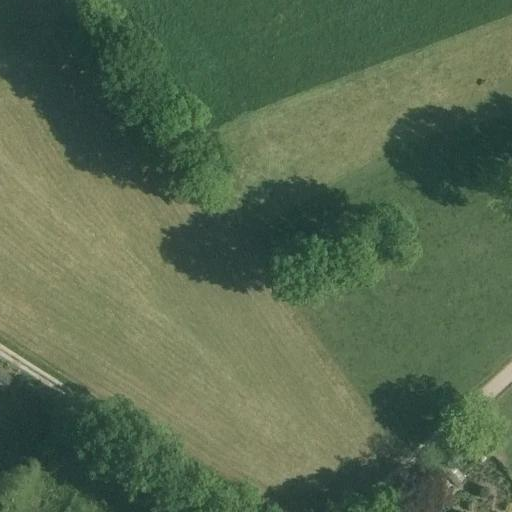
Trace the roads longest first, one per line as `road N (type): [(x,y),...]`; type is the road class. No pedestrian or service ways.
road 1 (unknown): [(253,511),(0,351)]
road 2 (unclassified): [(354,511),(511,369)]
